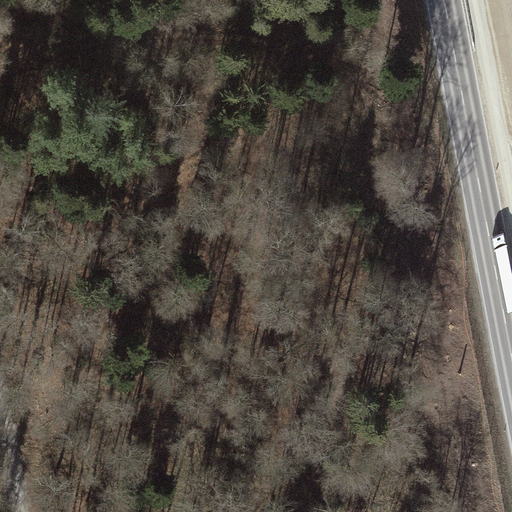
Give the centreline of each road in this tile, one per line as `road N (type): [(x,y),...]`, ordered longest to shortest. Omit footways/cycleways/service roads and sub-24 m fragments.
road 1 (primary): [(511,351),(445,0)]
road 2 (track): [(17,511),(0,391)]
